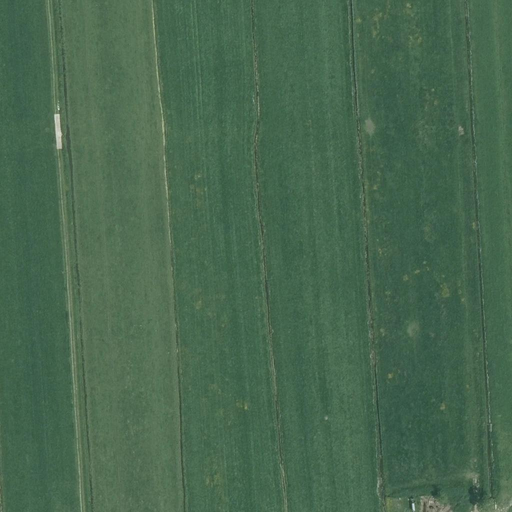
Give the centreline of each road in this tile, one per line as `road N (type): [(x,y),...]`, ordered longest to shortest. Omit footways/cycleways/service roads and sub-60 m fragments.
road 1 (track): [(48,0),(82,511)]
road 2 (track): [(370,511),(339,355)]
